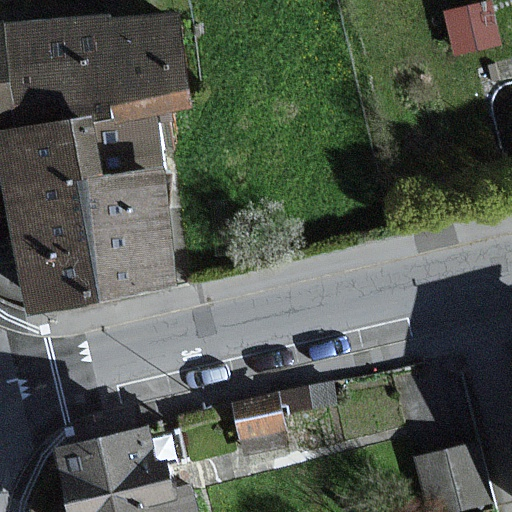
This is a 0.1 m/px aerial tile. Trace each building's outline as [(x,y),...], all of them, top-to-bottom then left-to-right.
[(17,23),(29,126),(108,117),(194,107),(182,4),(17,23)] [(29,126),(17,23),(0,24),(0,129),(6,129),(29,126)] [(108,117),(29,126),(6,129),(8,144),(36,304),(186,278),(167,167),(118,175),(108,117)] [(160,424),(69,446),(84,511),(201,511),(197,492),(177,497),(160,424)] [(474,444),(412,457),(424,511),(463,511),(488,507),(474,444)]
